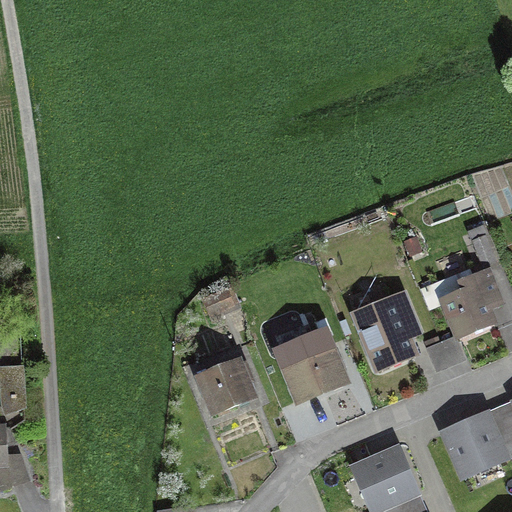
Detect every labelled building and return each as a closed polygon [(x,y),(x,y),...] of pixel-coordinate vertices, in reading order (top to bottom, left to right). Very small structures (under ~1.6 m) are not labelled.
[(484,234),(466,241),(476,268),(494,261),(484,234)] [(468,274),(425,291),(432,308),(440,305),(453,339),(490,324),(485,311),(496,307),(485,278),(471,283),(468,274)] [(226,294),(203,302),(209,320),(232,312),(226,294)] [(402,300),(353,318),(373,370),(410,357),(404,340),(416,336),(402,300)] [(329,356),(284,372),(294,402),(340,385),(329,356)] [(237,369),(196,384),(208,418),(249,403),(237,369)] [(22,371),(0,373),(3,408),(24,406),(22,371)] [(486,418),(445,434),(462,476),(503,459),(486,418)] [(7,435),(0,434),(0,481),(3,489),(26,481),(18,458),(6,458),(7,435)] [(396,451),(355,468),(372,509),(413,492),(396,451)]
